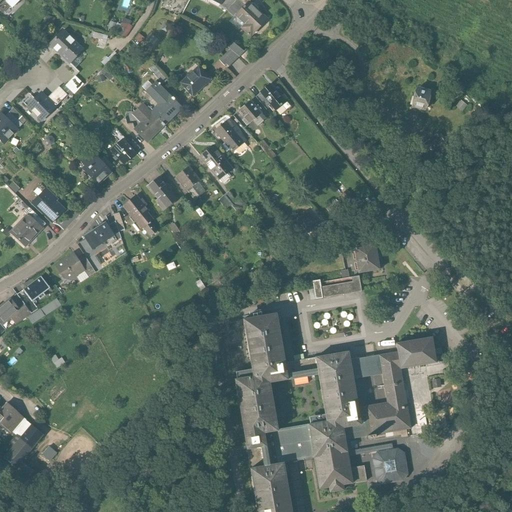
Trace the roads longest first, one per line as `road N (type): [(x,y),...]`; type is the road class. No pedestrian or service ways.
road 1 (residential): [(267,58),(65,243),(0,287)]
road 2 (residential): [(267,58),(435,262)]
